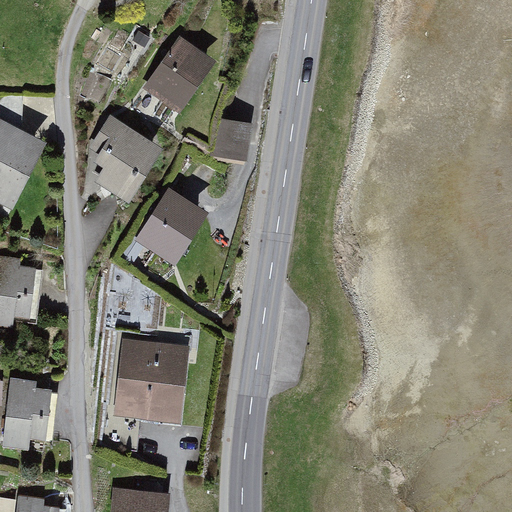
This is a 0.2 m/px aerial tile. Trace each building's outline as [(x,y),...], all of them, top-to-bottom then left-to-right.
[(181,36),(144,84),(181,112),(218,65),(181,36)] [(164,145),(111,111),(87,148),(102,157),(98,163),(106,169),(97,182),(127,201),(164,145)] [(218,153),(249,156),(253,118),(221,115),(218,153)] [(47,140),(0,116),(0,201),(13,208),(47,140)] [(167,187),(135,235),(177,263),(209,215),(167,187)] [(21,258),(0,255),(0,326),(13,328),(14,315),(31,317),(37,266),(20,265),(21,258)] [(190,344),(123,337),(115,415),(181,422),(190,344)] [(37,380),(10,377),(3,446),(30,449),(31,438),(46,439),(51,388),(36,387),(37,380)] [(168,511),(171,493),(113,487),(110,511),(168,511)] [(58,511),(59,506),(43,504),(44,496),(18,494),(16,511),(58,511)]
